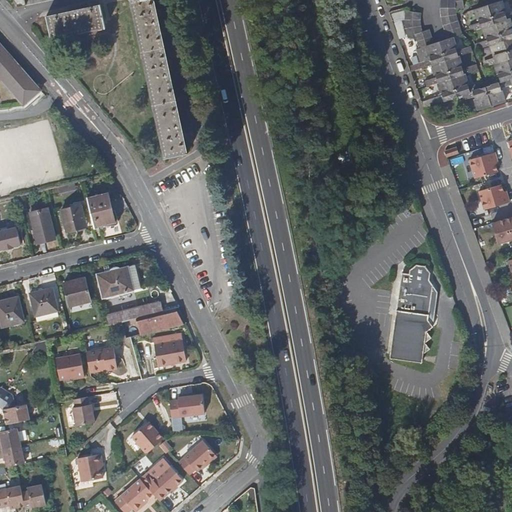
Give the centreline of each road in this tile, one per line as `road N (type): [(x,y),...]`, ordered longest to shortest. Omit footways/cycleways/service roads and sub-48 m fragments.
road 1 (trunk): [(207,0),(291,402),(305,511)]
road 2 (trunk): [(327,511),(229,0)]
road 3 (unknown): [(443,208),(367,266),(358,300),(367,339),(400,373),(439,375),(449,365),(457,302),(470,284)]
road 4 (residential): [(161,234),(259,443),(246,473),(202,511)]
road 5 (residential): [(0,16),(120,156),(161,234)]
road 6 (residential): [(485,353),(482,318),(421,145)]
road 7 (residential): [(387,511),(392,495),(440,462),(457,436),(485,353)]
road 8 (residential): [(161,234),(0,275)]
road 9 (residential): [(421,145),(368,0)]
